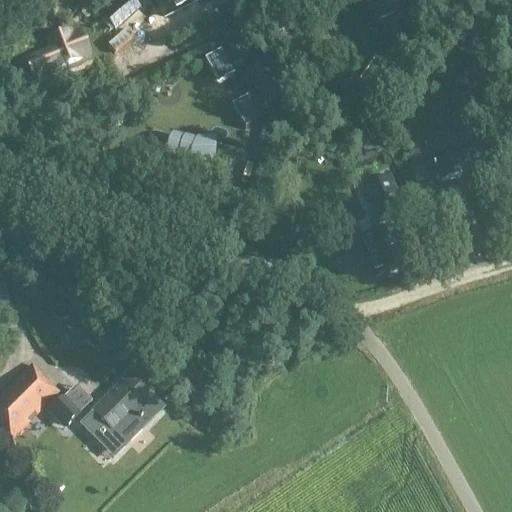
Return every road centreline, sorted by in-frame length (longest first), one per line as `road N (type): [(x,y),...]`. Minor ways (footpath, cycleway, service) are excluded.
road 1 (unclassified): [(342,315),(245,260),(0,197)]
road 2 (unclassified): [(0,142),(281,0)]
road 3 (unclassified): [(473,511),(387,363),(342,315)]
road 4 (unclassified): [(511,264),(342,315)]
